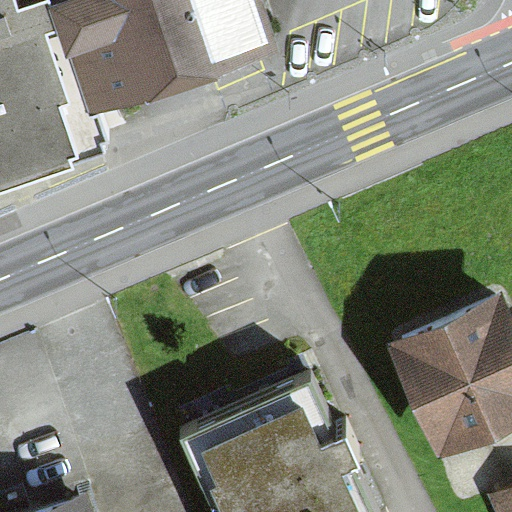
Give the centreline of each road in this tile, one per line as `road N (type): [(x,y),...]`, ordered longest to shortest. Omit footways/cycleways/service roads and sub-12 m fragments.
road 1 (primary): [(0,279),(511,60)]
road 2 (unknown): [(269,215),(408,511)]
